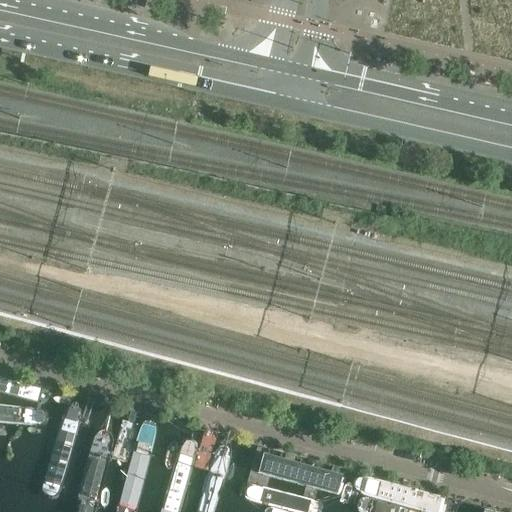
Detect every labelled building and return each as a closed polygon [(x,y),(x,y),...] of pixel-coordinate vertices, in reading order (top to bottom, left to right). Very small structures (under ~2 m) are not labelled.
[(0,390),(44,401),(45,401),(47,401),(48,400),(49,399),(50,398),(50,396),(51,395),(51,394),(51,392),(50,391),(49,390),(48,389),(47,388),(46,387),(0,376),(0,390)] [(64,418),(153,441),(155,440),(156,440),(158,439),(159,438),(160,437),(161,435),(162,434),(162,432),(162,431),(162,429),(162,427),(161,426),(160,425),(159,423),(158,422),(156,422),(70,399),(68,399),(66,399),(65,399),(63,400),(62,400),(60,402),(59,403),(58,404),(58,406),(57,407),(57,409),(58,411),(58,412),(59,414),(60,415),(61,416),(63,417),(64,418)] [(0,420),(24,422),(44,419),(45,418),(46,416),(47,415),(47,413),(47,412),(47,410),(47,409),(46,407),(45,406),(44,405),(24,402),(0,401),(0,420)] [(78,439),(80,440),(126,452),(136,453),(137,452),(138,452),(139,451),(140,450),(140,449),(141,447),(141,446),(141,445),(140,444),(139,443),(139,442),(130,437),(85,425),(84,425),(82,425),(81,425),(79,426),(78,427),(77,428),(76,429),(76,431),(75,432),(75,434),(76,435),(76,436),(77,438),(78,439)] [(171,440),(246,462),(248,461),(249,461),(250,460),(251,459),(252,458),(253,457),(253,456),(254,454),(254,453),(253,451),(253,450),(252,449),(250,448),(249,447),(174,426),(173,426),(171,426),(170,427),(169,428),(168,429),(167,430),(166,431),(166,433),(166,434),(166,435),(167,437),(168,438),(169,439),(170,440),(171,440)] [(68,459),(126,474),(130,458),(72,443),(68,459)] [(262,457),(257,477),(340,499),(345,479),(262,457)] [(173,472),(174,473),(236,491),(238,491),(239,491),(241,490),(242,489),(243,488),(244,487),(245,486),(245,484),(245,483),(245,481),(244,480),(244,478),(243,477),(242,476),(180,458),(179,458),(177,458),(176,458),(174,459),(173,460),(172,461),(171,462),(170,463),(170,465),(170,466),(170,467),(170,469),(171,470),(172,471),(173,472)] [(355,478),(352,488),(362,496),(422,511),(466,511),(454,501),(369,478),(355,478)] [(251,501),(252,502),(280,511),(304,511),(306,509),(300,503),(256,488),(254,489),(253,489),(252,490),(251,491),(250,493),(249,494),(249,495),(249,497),(250,498),(250,500),(251,501)] [(419,511),(368,498),(367,498),(365,498),(363,498),(362,499),(360,500),(359,501),(358,502),(357,503),(357,505),(356,507),(356,508),(356,510),(357,511),(419,511)]
